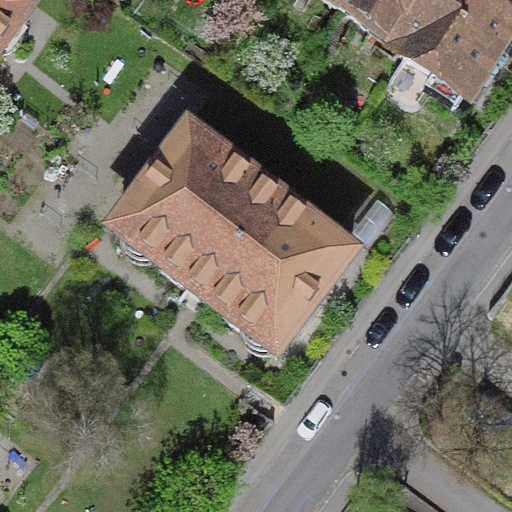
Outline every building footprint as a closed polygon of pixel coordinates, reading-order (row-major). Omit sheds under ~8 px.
[(0,0),(0,55),(28,19),(1,0),(0,0)] [(310,0),(315,0),(341,17),(352,0),(298,0),(307,5),(310,0)] [(395,63),(398,58),(436,0),(352,0),(341,17),(371,36),(366,44),(395,63)] [(511,0),(436,0),(398,58),(405,63),(394,79),(413,91),(416,87),(456,113),(463,101),(468,104),(511,37),(511,0)] [(350,264),(189,143),(116,239),(196,300),(276,361),(350,264)]
